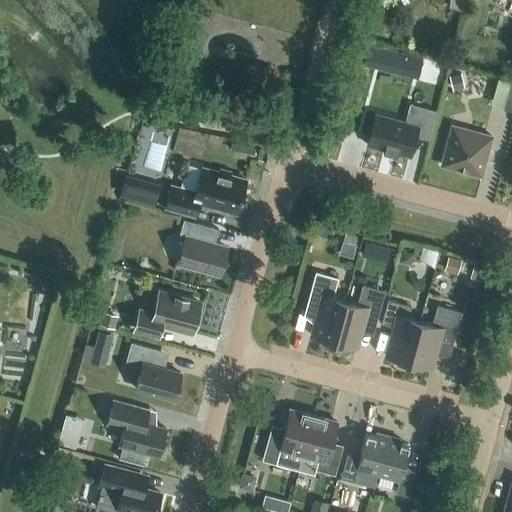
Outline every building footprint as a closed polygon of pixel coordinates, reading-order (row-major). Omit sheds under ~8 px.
[(449,0),(449,6),(463,10),(465,0),(449,0)] [(368,43),(363,63),(390,69),(395,50),(368,43)] [(511,110),(511,81),(510,81),(502,108),(511,110)] [(428,138),(436,110),(410,103),(406,120),(376,112),(367,143),(410,156),(416,135),(428,138)] [(481,175),(492,136),(452,125),(441,164),(481,175)] [(219,171),(202,167),(195,191),(171,184),(164,207),(195,216),(199,202),(236,212),(246,179),(230,174),(230,171),(220,168),(219,171)] [(129,193),(164,201),(168,184),(133,175),(129,193)] [(220,273),(227,247),(214,244),(218,228),(183,219),(179,235),(184,237),(177,261),(220,273)] [(334,340),(345,300),(333,297),(338,277),(315,271),(307,302),(318,306),(311,334),(334,340)] [(345,300),(334,340),(357,347),(365,318),(376,321),(385,290),(362,284),(357,303),(345,300)] [(192,331),(200,302),(159,291),(153,313),(139,309),(134,328),(158,334),(161,323),(192,331)] [(408,361),(420,320),(407,317),(411,305),(388,299),(381,323),(393,326),(385,354),(408,361)] [(420,320),(408,361),(431,367),(439,339),(453,342),(461,311),(437,304),(431,324),(420,320)] [(113,333),(98,329),(94,346),(109,350),(113,333)] [(174,398),(181,372),(164,368),(168,352),(131,342),(124,369),(139,373),(135,388),(174,398)] [(149,408),(112,398),(105,423),(122,428),(118,445),(122,446),(119,457),(142,463),(145,452),(159,456),(166,427),(145,421),(149,408)] [(261,459),(298,469),(314,413),(288,406),(283,426),(271,423),(261,459)] [(339,419),(314,413),(298,469),(314,474),(315,469),(334,474),(343,444),(333,441),(339,419)] [(80,433),(70,431),(66,445),(76,448),(80,433)] [(341,477),(361,483),(361,481),(375,485),(377,474),(388,435),(376,432),(375,435),(366,432),(359,457),(347,454),(341,477)] [(388,435),(377,474),(398,480),(395,492),(408,495),(414,472),(402,469),(409,444),(400,441),(400,438),(388,435)] [(96,504),(95,506),(117,511),(118,510),(117,510),(117,508),(133,511),(155,511),(161,492),(144,488),(148,474),(133,470),(105,463),(99,485),(102,486),(101,493),(99,493),(98,497),(99,498),(97,505),(96,504)] [(283,511),(286,511),(290,501),(265,494),(261,506),(283,511)]
